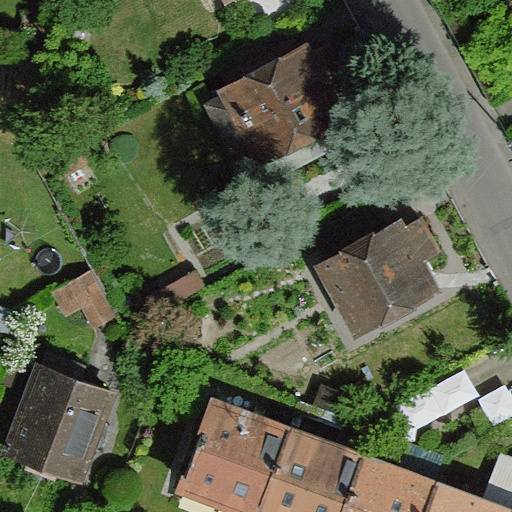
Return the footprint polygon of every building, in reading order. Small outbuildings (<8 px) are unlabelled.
[(22,32),(49,36),(55,9),(28,12),(22,32)] [(329,46),(309,57),(323,83),(343,73),(329,46)] [(309,57),(304,48),(229,87),(232,91),(261,147),(263,151),(338,112),(323,83),(309,57)] [(261,147),(232,91),(210,102),(239,158),(261,147)] [(327,260),(379,231),(365,206),(313,235),(327,260)] [(379,231),(327,260),(360,323),(431,284),(416,258),(436,247),(421,222),(402,231),(397,222),(379,231)] [(99,293),(88,272),(58,290),(69,310),(84,301),(99,293)] [(204,287),(196,272),(161,291),(170,305),(204,287)] [(110,313),(99,293),(84,301),(95,321),(110,313)] [(113,391),(43,364),(10,450),(80,476),(113,391)] [(291,428),(216,400),(190,472),(264,501),(291,428)] [(344,511),(364,455),(291,428),(264,501),(293,511),(344,511)] [(427,511),(438,482),(364,455),(344,511),(427,511)] [(509,511),(511,509),(438,482),(427,511),(509,511)]
